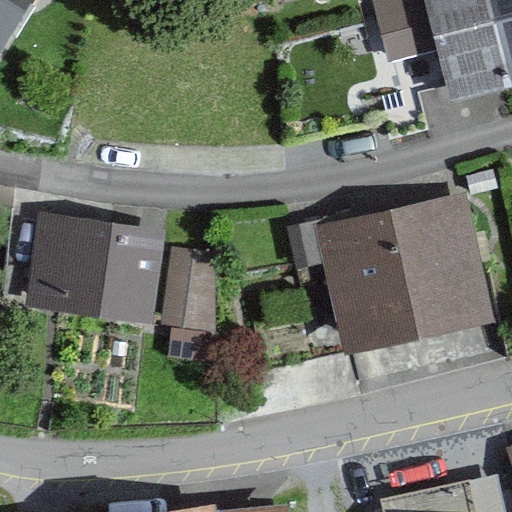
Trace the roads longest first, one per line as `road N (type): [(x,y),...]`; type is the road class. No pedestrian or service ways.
road 1 (residential): [(511,385),(294,446),(151,469),(0,462)]
road 2 (residential): [(511,132),(283,188),(199,193),(0,167)]
